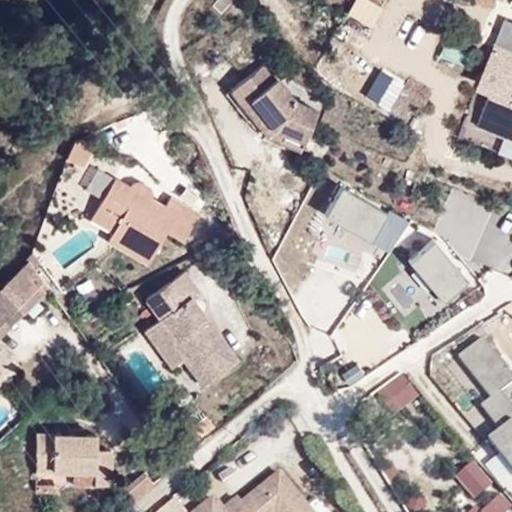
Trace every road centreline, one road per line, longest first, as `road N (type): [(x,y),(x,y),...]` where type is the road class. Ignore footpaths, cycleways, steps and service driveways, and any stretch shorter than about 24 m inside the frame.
road 1 (track): [(321,362),(130,511)]
road 2 (unknown): [(32,325),(66,340),(178,472)]
